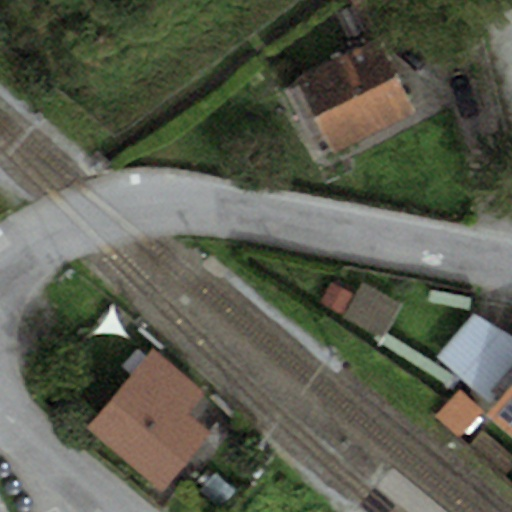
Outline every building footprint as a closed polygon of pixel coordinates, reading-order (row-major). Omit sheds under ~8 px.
[(336,156),(416,114),(375,37),(295,79),(299,87),(286,94),(316,150),(329,143),(336,156)] [(401,304),(362,283),(354,297),(343,317),(341,321),(380,342),(401,304)] [(321,305),(343,317),(354,297),(332,285),(321,305)] [(438,358),(491,408),(511,383),(511,338),(475,313),(438,358)] [(154,350),(86,429),(160,492),(211,433),(189,414),(206,394),(154,350)] [(511,383),(491,408),(484,417),(511,439),(511,383)] [(482,411),(459,391),(436,418),(459,438),(482,411)]
